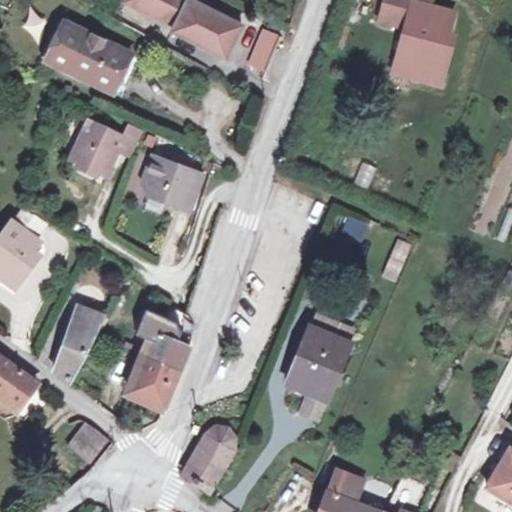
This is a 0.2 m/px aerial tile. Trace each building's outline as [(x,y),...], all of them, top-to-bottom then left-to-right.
[(130,0),(129,4),(142,10),(147,0),(130,0)] [(147,0),(142,10),(181,29),(179,33),(233,59),(249,26),(196,0),(147,0)] [(403,72),(450,85),(459,51),(453,49),(461,15),(437,8),(438,0),(392,0),(387,21),(415,30),(403,72)] [(48,61),(115,93),(132,56),(67,22),(48,61)] [(261,67),(275,36),(262,30),(248,61),(261,67)] [(132,158),(145,131),(130,124),(123,137),(89,121),(71,159),(105,176),(117,151),(132,158)] [(316,144),(310,165),(326,169),(332,148),(316,144)] [(192,212),(205,176),(155,158),(144,184),(151,194),(154,198),(192,212)] [(504,242),(511,221),(511,169),(486,235),(504,242)] [(34,240),(42,227),(20,215),(13,225),(10,224),(0,238),(0,273),(17,286),(38,258),(32,253),(38,243),(34,240)] [(404,240),(382,296),(391,300),(414,244),(404,240)] [(172,309),(167,322),(185,329),(190,316),(172,309)] [(151,342),(145,358),(182,372),(191,349),(179,345),(161,337),(167,322),(145,313),(136,336),(151,342)] [(77,319),(57,372),(70,381),(89,353),(96,339),(100,331),(77,319)] [(329,403),(332,404),(355,344),(341,338),(345,329),(321,320),(318,329),(315,328),(292,388),(313,396),(329,403)] [(185,329),(167,322),(161,337),(179,345),(185,329)] [(345,329),(341,338),(355,344),(359,335),(345,329)] [(22,369),(0,352),(0,389),(25,408),(42,384),(22,369)] [(130,394),(167,409),(182,372),(145,358),(130,394)] [(124,409),(161,424),(167,409),(130,394),(124,409)] [(329,403),(313,396),(306,413),(323,419),(329,403)] [(119,444),(91,422),(72,447),(97,473),(119,444)] [(223,424),(211,430),(191,462),(184,477),(215,497),(246,446),(244,436),(241,431),(236,426),(231,425),(227,424),(223,424)] [(511,458),(492,491),(511,503),(511,458)] [(326,511),(374,511),(358,505),(369,483),(343,471),(326,511)]
